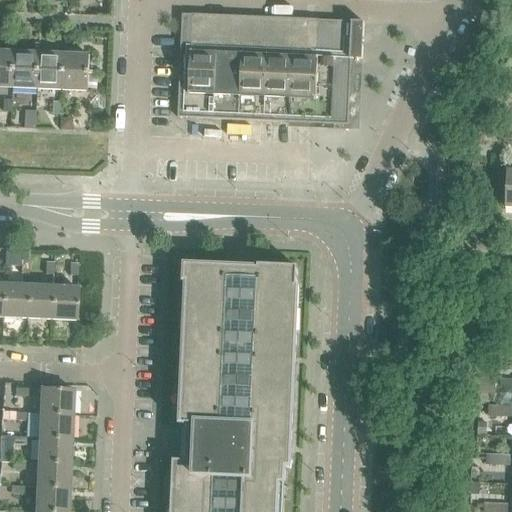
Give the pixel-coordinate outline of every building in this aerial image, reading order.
[(362,62),(364,24),(182,16),(178,119),(348,127),(351,62),(362,62)] [(0,89),(12,90),(14,54),(0,53),(0,89)] [(37,91),(39,55),(14,54),(12,90),(37,91)] [(62,92),(64,56),(39,55),(37,91),(62,92)] [(87,93),(89,57),(64,56),(62,92),(87,93)] [(11,114),(12,102),(4,101),(3,113),(11,114)] [(61,116),(61,104),(53,104),(53,116),(61,116)] [(25,114),(24,130),(35,131),(36,115),(36,114),(25,114)] [(28,275),(28,264),(28,252),(21,252),(21,263),(20,263),(20,275),(28,275)] [(52,276),(53,265),(45,264),(44,276),(52,276)] [(77,277),(77,266),(69,265),(69,277),(77,277)] [(296,290),(297,270),(271,269),(270,271),(258,270),(258,271),(228,270),(228,269),(184,267),(184,285),(194,285),(192,330),(184,330),(183,363),(191,364),(189,409),(181,409),(180,427),(187,427),(186,463),(173,463),(171,511),(275,511),(277,485),(284,486),(285,471),(290,471),(296,335),(289,335),(291,289),(296,290)] [(25,320),(27,287),(2,286),(1,319),(25,320)] [(50,321),(51,288),(27,287),(25,320),(50,321)] [(75,322),(77,289),(51,288),(50,321),(75,322)] [(479,380),(479,395),(494,396),(494,380),(479,380)] [(27,398),(27,390),(16,390),(15,398),(27,398)] [(39,390),(38,415),(71,416),(72,391),(39,390)] [(488,417),(499,418),(500,408),(488,408),(488,417)] [(511,409),(500,408),(499,418),(511,418),(511,409)] [(26,414),(15,414),(14,422),(26,422),(26,414)] [(71,416),(38,415),(37,440),(70,441),(71,416)] [(25,439),(13,439),(13,446),(25,447),(25,439)] [(70,441),(37,440),(36,464),(69,465),(70,441)] [(486,466),(497,466),(498,457),(486,456),(486,466)] [(509,457),(498,457),(497,466),(509,467),(509,457)] [(24,464),(12,463),(12,471),(23,471),(24,464)] [(69,465),(36,464),(35,489),(68,490),(69,465)] [(478,486),(470,485),(470,497),(478,498),(478,486)] [(23,488),(11,488),(11,495),(22,496),(23,488)] [(66,511),(68,490),(35,489),(33,511),(66,511)]
